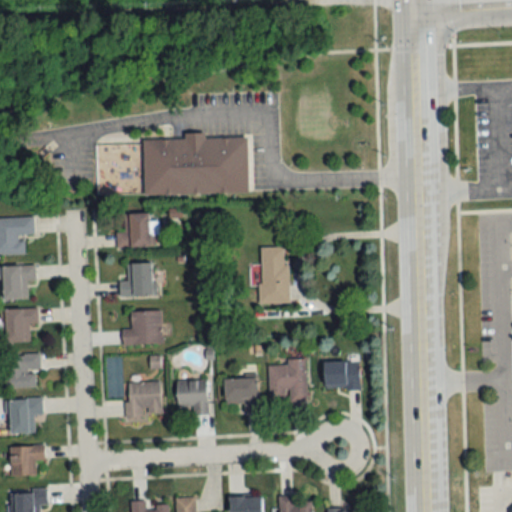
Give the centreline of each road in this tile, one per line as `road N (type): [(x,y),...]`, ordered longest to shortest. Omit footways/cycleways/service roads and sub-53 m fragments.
road 1 (tertiary): [(413,182),(421,511)]
road 2 (residential): [(85,511),(71,243)]
road 3 (residential): [(83,465),(339,448)]
